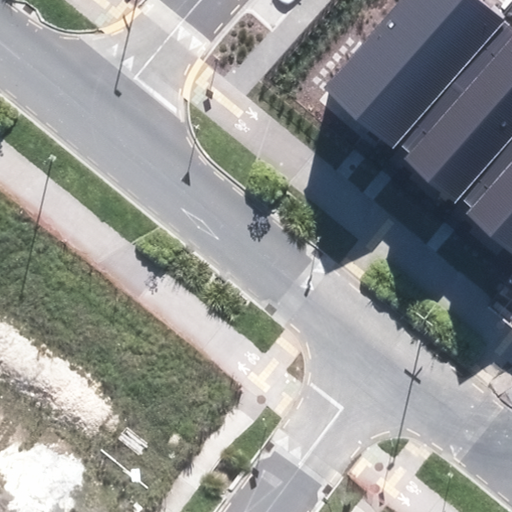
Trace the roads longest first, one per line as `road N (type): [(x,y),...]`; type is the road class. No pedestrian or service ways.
road 1 (residential): [(379,352),(92,117)]
road 2 (residential): [(379,352),(260,511)]
road 3 (residential): [(511,459),(379,352)]
road 4 (residential): [(92,117),(193,0)]
